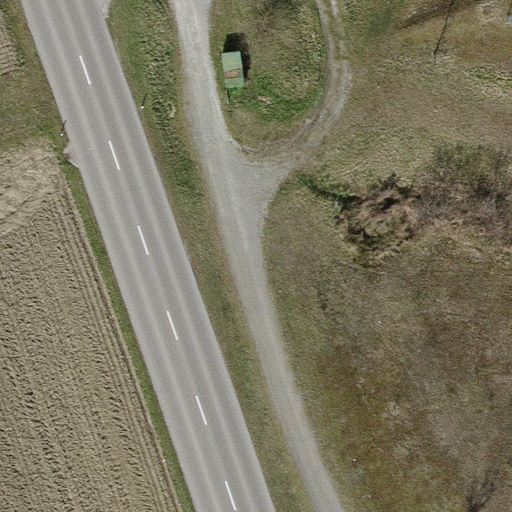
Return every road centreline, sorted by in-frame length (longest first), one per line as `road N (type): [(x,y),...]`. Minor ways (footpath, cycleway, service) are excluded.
road 1 (tertiary): [(238,511),(63,0)]
road 2 (track): [(338,511),(310,460),(205,111),(197,0)]
road 3 (track): [(231,190),(326,123),(342,72),(330,0)]
